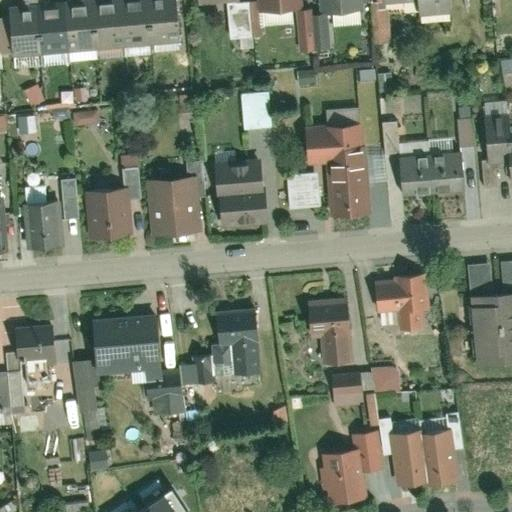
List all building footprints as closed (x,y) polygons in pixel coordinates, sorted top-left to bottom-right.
[(42,57),(37,0),(22,0),(24,9),(10,10),(14,59),(42,57)] [(70,54),(66,5),(52,6),(51,0),(37,0),(42,57),(70,54)] [(98,51),(93,0),(79,0),(80,4),(66,5),(70,54),(98,51)] [(126,49),(121,0),(118,0),(108,1),(107,0),(93,0),(98,51),(126,49)] [(155,46),(150,0),(121,0),(126,49),(155,46)] [(150,0),(155,46),(183,44),(178,0),(150,0)] [(240,0),(201,0),(202,9),(241,5),(240,0)] [(298,0),(262,0),(264,15),(299,12),(298,0)] [(361,0),(326,0),(328,15),(363,12),(361,0)] [(373,0),(375,10),(421,6),(422,20),(456,17),(454,3),(454,0),(373,0)] [(273,127),(271,90),(243,92),(245,129),(273,127)] [(75,111),(77,124),(101,122),(100,109),(75,111)] [(511,156),(511,145),(508,111),(486,113),(490,158),(511,156)] [(477,145),(476,117),(461,118),(462,145),(477,145)] [(312,160),(328,158),(332,215),(369,212),(365,146),(362,146),(361,126),(309,129),(312,160)] [(435,200),(467,197),(463,154),(431,157),(435,200)] [(218,194),(221,193),(266,189),(263,155),(215,160),(218,194)] [(403,203),(435,200),(431,157),(399,160),(403,203)] [(291,206),(322,205),(320,171),(289,173),(291,206)] [(199,236),(194,177),(151,181),(156,240),(199,236)] [(130,239),(125,188),(89,191),(93,242),(130,239)] [(268,189),(266,189),(221,193),(224,224),(271,219),(268,189)] [(60,254),(56,201),(27,204),(31,257),(60,254)] [(397,280),(397,283),(376,285),(379,318),(400,316),(402,334),(428,332),(423,277),(397,280)] [(511,365),(511,295),(473,299),(479,368),(511,365)] [(356,363),(354,337),(350,301),(310,304),(314,341),(324,340),(327,366),(356,363)] [(264,378),(258,310),(218,313),(221,347),(214,348),(216,366),(236,364),(237,381),(264,378)] [(169,377),(163,317),(97,322),(102,383),(169,377)] [(62,362),(58,324),(20,327),(24,366),(62,362)] [(107,406),(98,405),(100,363),(66,362),(64,391),(83,391),(81,431),(106,432),(107,406)] [(364,372),(335,374),(337,405),(366,403),(364,372)] [(370,392),(371,423),(380,423),(378,392),(370,392)] [(420,427),(391,430),(397,482),(426,479),(421,431),(420,427)] [(421,431),(426,479),(427,483),(460,480),(454,427),(421,431)] [(361,453),(325,456),(330,508),(366,505),(361,453)] [(173,511),(166,500),(146,511),(173,511)]
